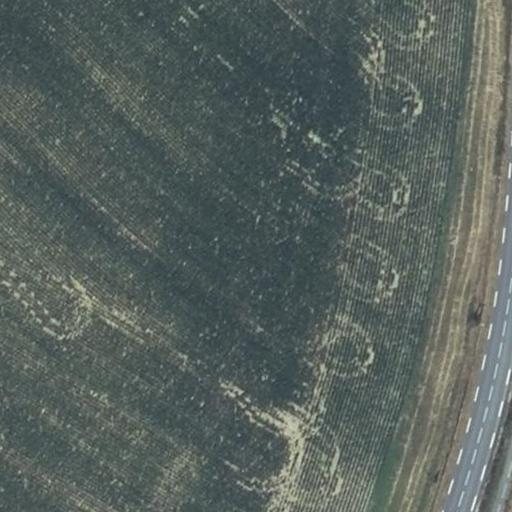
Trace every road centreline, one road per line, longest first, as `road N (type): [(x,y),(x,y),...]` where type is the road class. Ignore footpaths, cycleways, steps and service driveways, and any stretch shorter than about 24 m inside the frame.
road 1 (track): [(409,511),(461,316),(487,50)]
road 2 (secondary): [(511,272),(492,387),(455,511)]
